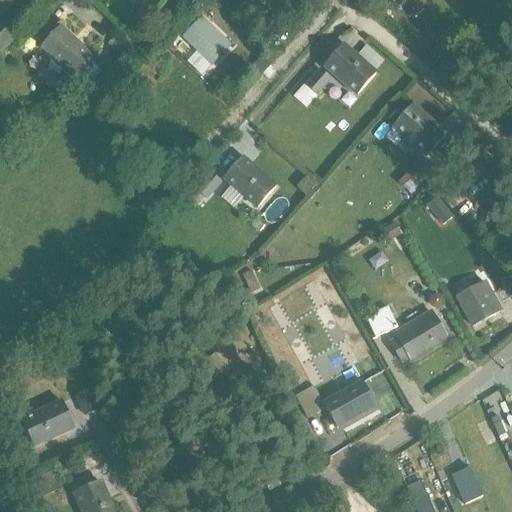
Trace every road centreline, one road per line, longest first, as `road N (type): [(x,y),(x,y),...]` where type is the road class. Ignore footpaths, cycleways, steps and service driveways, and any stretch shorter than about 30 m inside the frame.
road 1 (unclassified): [(283,511),(422,420),(511,348)]
road 2 (residential): [(342,0),(511,150)]
